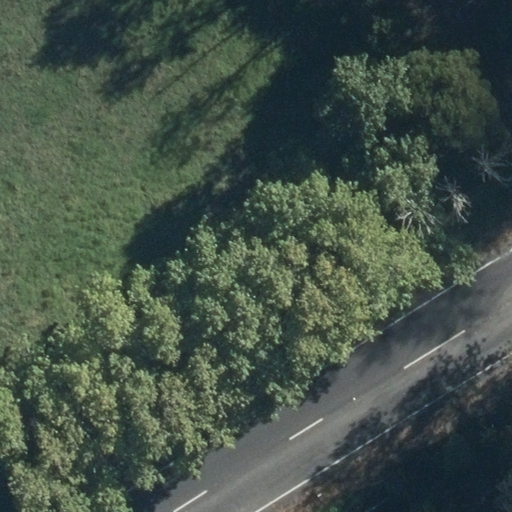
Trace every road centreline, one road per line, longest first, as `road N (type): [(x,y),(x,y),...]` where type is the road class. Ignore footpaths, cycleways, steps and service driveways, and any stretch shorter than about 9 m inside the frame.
road 1 (tertiary): [(511,307),(187,511)]
road 2 (unknown): [(511,92),(434,0)]
